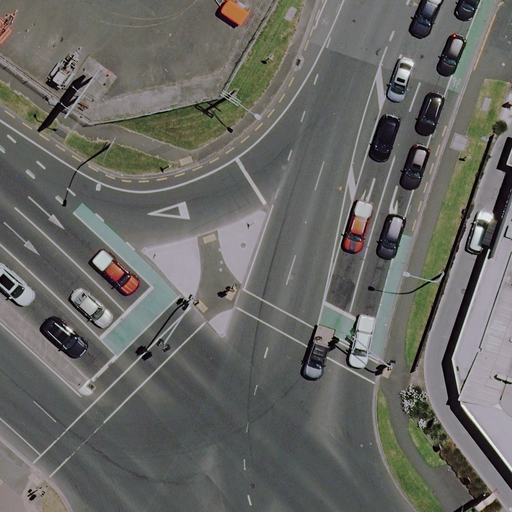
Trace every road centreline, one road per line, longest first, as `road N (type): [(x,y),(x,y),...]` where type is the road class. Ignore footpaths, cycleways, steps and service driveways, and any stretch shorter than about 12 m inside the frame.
road 1 (secondary): [(0,165),(147,215),(196,214),(283,165),(388,51)]
road 2 (tertiary): [(388,51),(321,302),(260,429)]
road 3 (secondary): [(0,198),(260,429)]
road 4 (secondary): [(161,511),(0,360)]
